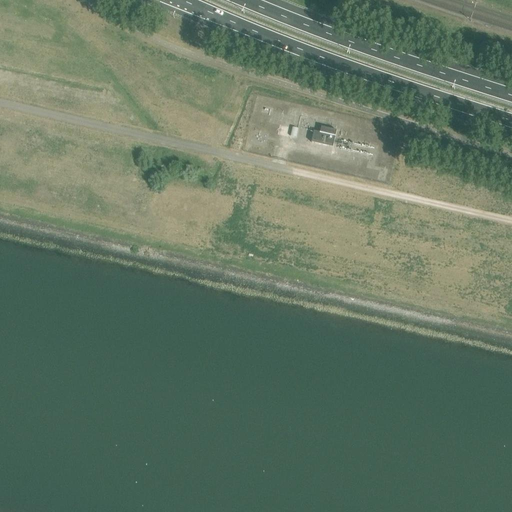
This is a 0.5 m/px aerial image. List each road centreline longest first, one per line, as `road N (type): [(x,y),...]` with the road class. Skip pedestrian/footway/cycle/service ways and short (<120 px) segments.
road 1 (motorway): [(180,0),(511,120)]
road 2 (motorway): [(511,96),(240,0)]
